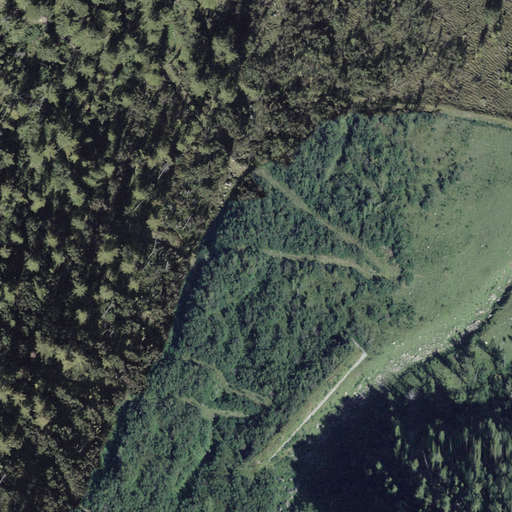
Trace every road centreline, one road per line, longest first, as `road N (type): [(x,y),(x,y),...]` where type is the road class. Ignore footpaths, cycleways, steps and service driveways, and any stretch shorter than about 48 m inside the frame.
road 1 (track): [(0,358),(129,397),(261,412),(255,398),(166,353),(47,208),(50,200),(202,259),(248,250),(344,263),(376,277),(383,272),(275,184),(238,168),(170,73),(162,43),(170,38),(228,81),(261,92),(378,103),(511,129)]
road 2 (track): [(90,511),(69,498),(50,464),(0,411)]
